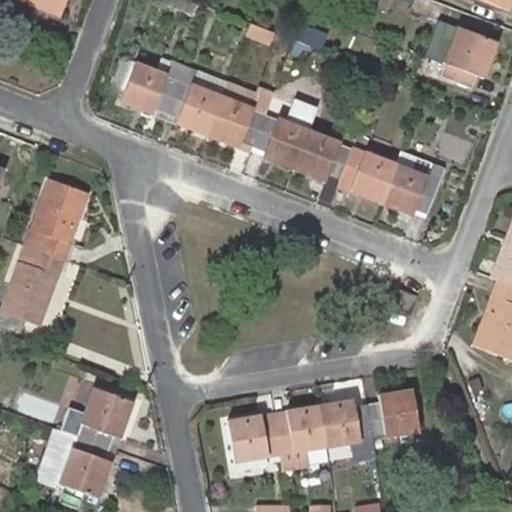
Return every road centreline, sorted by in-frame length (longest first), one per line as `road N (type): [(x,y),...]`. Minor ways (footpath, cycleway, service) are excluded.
road 1 (residential): [(460,271),(123,144)]
road 2 (residential): [(169,390),(433,348),(460,271)]
road 3 (residential): [(169,390),(123,144)]
road 4 (residential): [(69,118),(111,0)]
road 5 (residential): [(194,511),(169,390)]
